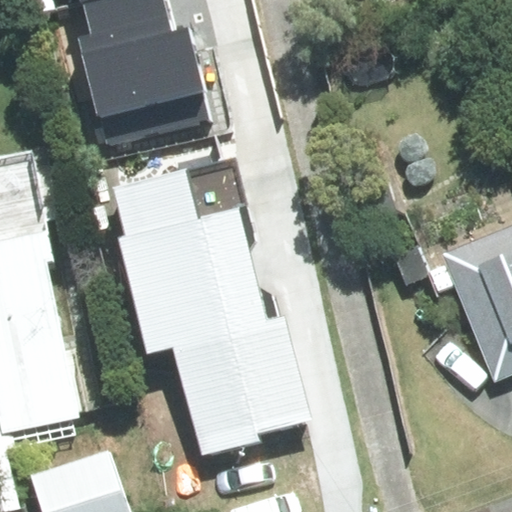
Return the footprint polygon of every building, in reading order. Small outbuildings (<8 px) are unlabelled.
[(79,40),(103,150),(215,125),(193,24),(172,28),(165,0),(86,0),(95,37),(79,40)] [(205,178),(117,198),(153,359),(185,351),(208,450),(327,423),(304,318),(278,324),(251,208),(214,217),(205,178)] [(511,227),(447,255),(500,383),(511,377),(511,227)] [(0,430),(83,415),(49,236),(0,245),(0,430)] [(132,511),(116,456),(37,479),(47,511),(132,511)]
